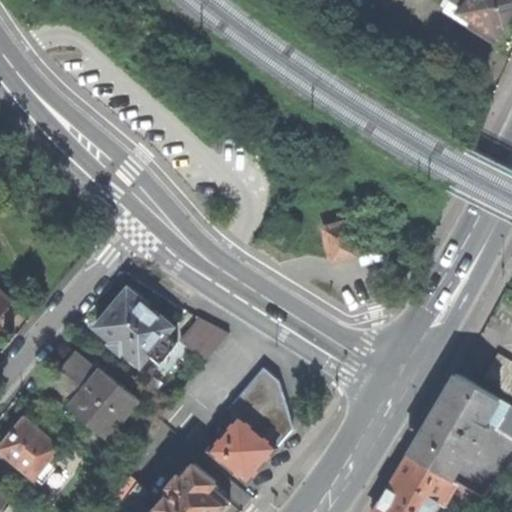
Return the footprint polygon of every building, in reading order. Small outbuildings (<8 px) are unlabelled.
[(511,0),(450,0),(462,7),(459,11),(474,20),(470,27),(494,42),(510,18),(511,14),(511,0)] [(350,218),(320,226),(330,264),(360,257),(350,218)] [(132,292),(127,288),(109,308),(95,326),(108,337),(106,340),(121,352),(123,350),(140,365),(149,353),(160,363),(176,344),(165,334),(172,326),(147,305),(149,302),(134,290),(132,292)] [(0,315),(12,302),(0,291),(0,315)] [(197,324),(178,346),(202,365),(225,338),(215,329),(210,335),(197,324)] [(68,407),(107,439),(138,400),(101,369),(98,373),(73,352),(60,368),(47,384),(71,404),(68,407)] [(485,377),(511,392),(511,361),(499,353),(485,377)] [(212,448),(211,450),(248,481),(273,451),(284,438),(293,427),(287,406),(276,400),(273,389),(279,382),(263,369),(230,409),(239,417),(220,439),(215,434),(207,443),(212,448)] [(433,417),(411,453),(454,479),(470,452),(475,455),(491,428),(486,424),(501,398),(468,378),(459,373),(433,417)] [(511,404),(510,403),(495,428),(511,437),(511,404)] [(8,437),(0,446),(0,448),(34,477),(42,484),(55,468),(47,461),(59,447),(25,417),(23,420),(17,418),(14,422),(12,425),(14,430),(8,437)] [(499,511),(487,499),(454,479),(411,453),(384,499),(376,511),(433,511),(440,501),(445,504),(445,506),(455,511),(499,511)] [(182,478),(178,475),(170,484),(174,487),(152,511),(151,511),(141,504),(149,494),(115,467),(97,489),(125,511),(221,511),(229,503),(210,487),(215,482),(193,464),(182,478)]
